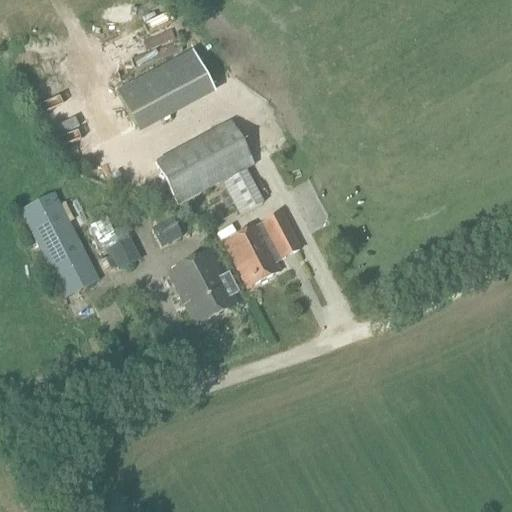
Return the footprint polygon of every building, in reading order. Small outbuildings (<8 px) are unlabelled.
[(147,42),(150,50),(176,40),(169,23),(119,43),(123,52),(147,42)] [(116,94),(135,130),(211,89),(192,54),(116,94)] [(154,164),(177,208),(253,167),(230,123),(154,164)] [(222,185),(240,217),(264,204),(246,173),(222,185)] [(55,195),(20,213),(65,302),(100,283),(55,195)] [(257,229),(223,247),(247,291),(280,273),(274,263),(279,260),(280,262),(299,252),(280,217),(262,226),(262,228),(257,231),(257,229)] [(172,221),(151,233),(161,252),(181,240),(172,221)] [(130,240),(106,252),(118,274),(141,262),(130,240)] [(209,255),(167,276),(195,329),(237,308),(232,298),(237,296),(228,277),(222,279),(209,255)]
